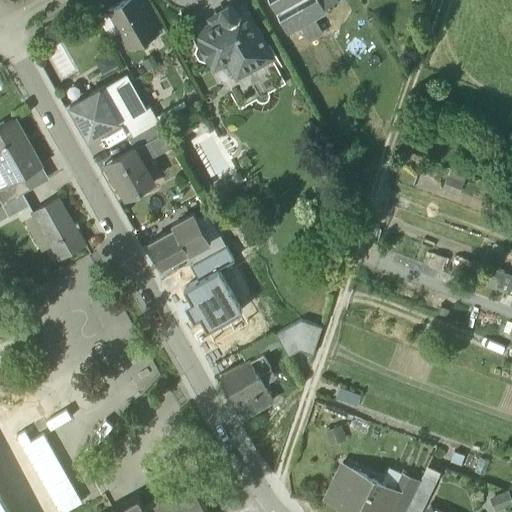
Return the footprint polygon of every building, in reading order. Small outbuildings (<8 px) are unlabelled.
[(134,0),(126,0),(108,10),(130,48),(157,32),(142,6),(138,8),(134,0)] [(293,0),(268,0),(286,32),(298,25),(305,21),(293,0)] [(293,0),(305,21),(313,16),(324,10),(318,0),(293,0)] [(336,4),(333,0),(318,0),(324,10),(336,4)] [(235,7),(228,4),(221,7),(220,12),(223,18),(196,33),(200,41),(197,42),(195,50),(200,58),(206,60),(210,58),(214,65),(243,49),(248,57),(265,47),(262,40),(263,39),(262,37),(260,37),(243,7),(237,10),(235,7)] [(322,33),(313,16),(305,21),(298,25),(307,41),(322,33)] [(128,81),(109,92),(123,118),(125,122),(145,110),(128,81)] [(100,89),(71,105),(89,137),(123,118),(109,92),(103,95),(100,89)] [(145,110),(125,122),(132,135),(156,122),(157,121),(149,107),(145,110)] [(15,119),(0,127),(0,170),(7,183),(8,184),(22,176),(41,165),(15,119)] [(132,135),(128,138),(134,149),(135,148),(136,148),(162,134),(156,122),(132,135)] [(134,149),(104,165),(115,185),(117,184),(126,199),(141,191),(140,188),(153,181),(136,148),(135,148),(134,149)] [(7,183),(0,187),(0,200),(2,205),(23,193),(30,190),(22,176),(8,184),(7,183)] [(23,193),(2,205),(9,217),(30,206),(23,193)] [(58,196),(31,212),(58,259),(85,244),(58,196)] [(194,213),(172,225),(174,228),(147,244),(155,258),(153,260),(160,272),(167,268),(166,266),(188,254),(210,241),(194,213)] [(210,241),(188,254),(193,264),(201,260),(225,246),(219,236),(210,241)] [(225,246),(201,260),(209,274),(218,269),(233,261),(225,246)] [(511,274),(493,268),(488,286),(511,293),(511,291),(511,274)] [(209,274),(184,289),(191,302),(189,303),(198,318),(200,317),(207,330),(241,310),(218,269),(209,274)] [(273,332),(259,340),(266,352),(280,344),(273,332)] [(259,340),(239,351),(245,361),(250,359),(250,360),(262,353),(263,354),(266,352),(259,340)] [(262,353),(250,360),(258,374),(270,367),(263,354),(262,353)] [(245,361),(221,375),(235,402),(236,401),(244,416),(273,400),(264,385),(258,374),(250,360),(250,359),(245,361)] [(397,489),(342,463),(326,497),(356,511),(378,511),(386,497),(397,502),(402,492),(397,489)] [(426,468),(404,511),(420,511),(439,474),(426,468)] [(393,510),(398,511),(404,511),(420,480),(405,473),(397,489),(402,492),(397,502),(393,510)] [(0,511),(208,511),(191,482),(144,508),(139,498),(114,511),(8,511),(0,496),(0,511)] [(397,502),(386,497),(378,511),(392,511),(393,510),(397,502)]
